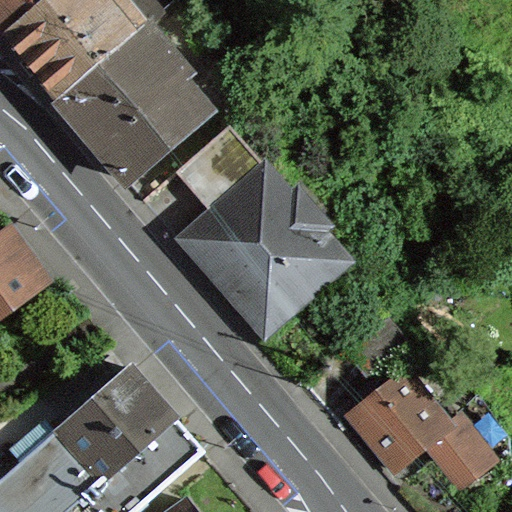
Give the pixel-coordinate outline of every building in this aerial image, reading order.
[(0,0),(0,25),(5,32),(42,0),(0,0)] [(42,0),(5,32),(30,62),(58,95),(135,31),(109,0),(42,0)] [(162,9),(154,0),(109,0),(135,31),(147,22),(162,9)] [(93,138),(126,177),(196,118),(151,64),(169,49),(147,22),(135,31),(58,95),(93,138)] [(230,123),(186,161),(222,202),(180,239),(213,277),(262,333),(348,258),(324,231),(325,217),(303,192),(290,192),(230,123)] [(7,226),(0,230),(0,316),(46,280),(31,260),(7,226)] [(406,343),(386,317),(346,348),(365,374),(406,343)] [(457,418),(455,416),(410,362),(350,412),(374,441),(396,468),(439,432),(457,418)] [(0,511),(127,511),(202,449),(164,404),(130,365),(0,474),(0,511)] [(462,410),(455,416),(457,418),(439,432),(478,479),(489,469),(481,459),(494,448),(462,410)] [(200,511),(188,496),(165,511),(200,511)]
